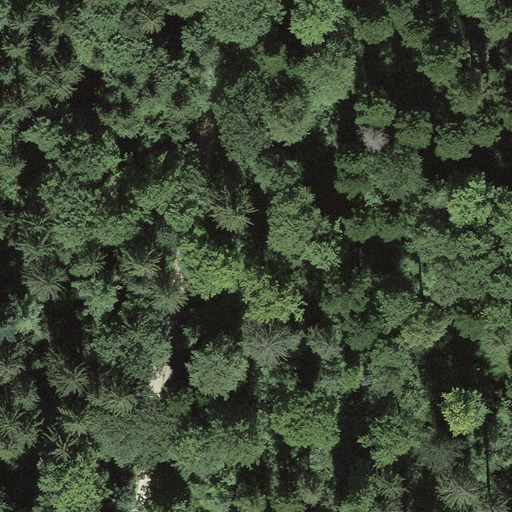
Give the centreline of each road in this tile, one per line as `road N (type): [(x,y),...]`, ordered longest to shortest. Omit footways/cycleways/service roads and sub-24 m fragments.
road 1 (track): [(226,0),(151,511)]
road 2 (track): [(212,90),(432,310)]
